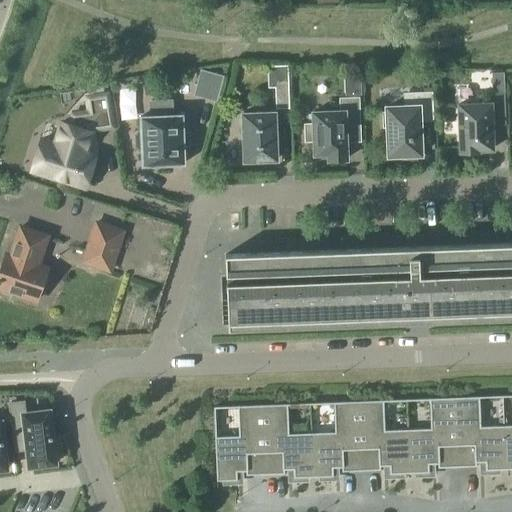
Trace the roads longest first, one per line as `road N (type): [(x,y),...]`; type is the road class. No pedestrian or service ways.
road 1 (residential): [(511,189),(210,201),(158,368)]
road 2 (unclassified): [(511,352),(158,368)]
road 3 (unclassified): [(463,511),(248,496)]
road 4 (unclassified): [(158,368),(84,373),(75,392),(99,478)]
